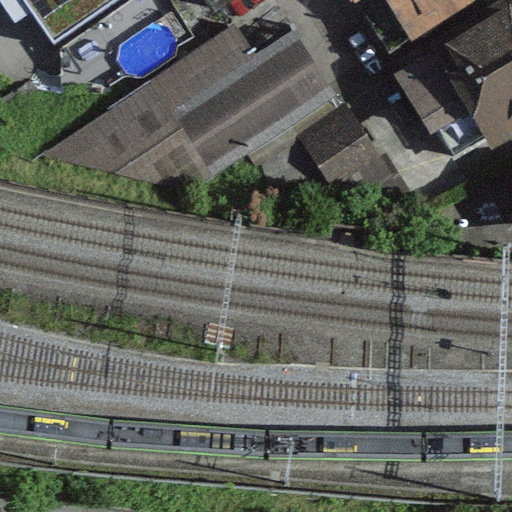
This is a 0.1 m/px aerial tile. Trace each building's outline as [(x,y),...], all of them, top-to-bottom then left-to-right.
[(0,0),(0,3),(15,25),(31,14),(52,43),(114,0),(204,0),(214,14),(233,0),(0,0)] [(410,43),(477,0),(348,0),(352,7),(356,4),(388,53),(409,40),(410,43)] [(456,157),(484,140),(491,150),(511,137),(511,0),(498,0),(426,43),(431,52),(392,75),(430,137),(440,131),(456,157)] [(235,30),(45,155),(192,190),(255,149),(331,100),(335,97),(294,35),(255,60),(235,30)] [(375,167),(331,100),(255,149),(272,193),(340,193),(340,213),(415,209),(385,159),(375,167)]
